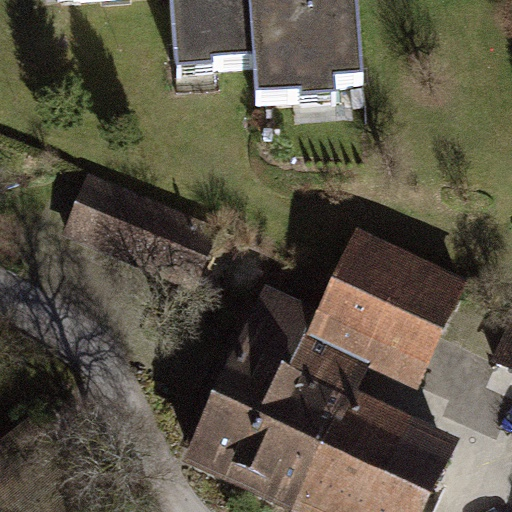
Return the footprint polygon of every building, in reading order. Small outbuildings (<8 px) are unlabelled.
[(58,0),(59,15),(169,9),(168,0),(58,0)] [(254,0),(168,0),(169,9),(173,83),(248,79),(250,105),(362,99),(357,1),(254,6),(254,0)] [(219,239),(88,188),(69,236),(200,287),(219,239)] [(258,511),(307,511),(356,409),(372,372),(423,396),(469,298),(359,248),(323,326),(267,300),(184,477),(258,511)] [(356,409),(307,511),(431,511),(458,456),(356,409)] [(0,511),(2,511),(17,500),(0,480),(0,511)]
